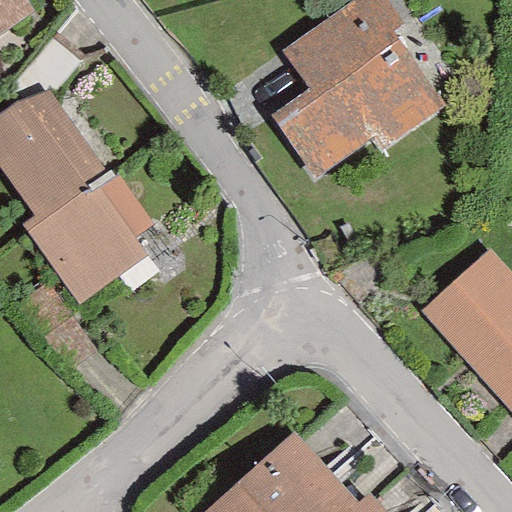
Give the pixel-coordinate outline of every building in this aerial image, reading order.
[(0,0),(0,24),(22,10),(14,0),(0,0)] [(381,139),(431,102),(380,31),(394,21),(379,0),(362,0),(288,54),(321,99),(281,128),(313,171),(373,127),(381,139)] [(36,111),(84,58),(54,30),(7,86),(36,111)] [(79,294),(134,253),(85,185),(100,175),(48,103),(0,134),(0,156),(45,221),(34,229),(79,294)] [(511,288),(488,262),(432,312),(511,402),(511,288)] [(69,366),(95,347),(47,282),(13,307),(69,366)] [(357,511),(352,511),(291,444),(215,511),(375,511),(367,503),(357,511)]
